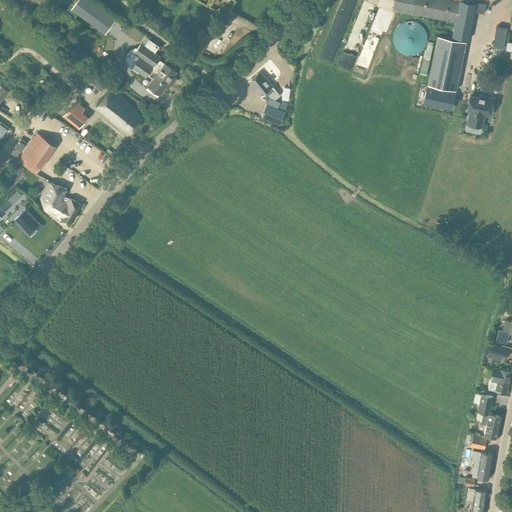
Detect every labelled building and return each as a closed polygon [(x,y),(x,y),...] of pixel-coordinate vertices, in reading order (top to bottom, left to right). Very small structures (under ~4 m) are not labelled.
[(90,0),(77,0),(71,9),(105,34),(115,20),(114,19),(115,18),(90,0)] [(343,35),(356,0),(342,0),(331,31),(343,35)] [(451,37),(468,40),(474,12),(484,14),(486,5),(476,3),(461,0),(458,0),(459,0),(457,0),(394,0),(392,10),(412,14),(454,22),(451,37)] [(427,42),(428,38),(428,35),(427,32),(425,29),(423,26),(421,24),(418,22),(415,21),(412,20),(408,20),(405,21),(402,22),(399,24),(397,26),(395,29),(394,32),(393,35),(393,39),(393,42),(394,45),(396,48),(398,51),(401,53),(404,54),(407,55),(410,55),(414,55),(417,54),(420,52),(423,50),(425,48),(426,45),(427,42)] [(192,45),(202,51),(212,35),(201,29),(192,45)] [(428,85),(456,90),(463,51),(464,41),(437,36),(435,46),(428,85)] [(148,86),(159,94),(176,72),(164,63),(159,59),(160,57),(155,53),(160,46),(149,38),(144,45),(142,43),(138,48),(136,47),(135,48),(131,49),(129,50),(127,54),(126,54),(125,57),(125,61),(126,61),(127,65),(129,66),(138,73),(139,72),(145,77),(147,75),(153,79),(148,86)] [(347,69),(358,50),(349,44),(343,53),(349,57),(346,62),(342,59),(339,64),(347,69)] [(273,101),(280,95),(260,71),(248,81),(265,101),(266,100),(267,101),(271,98),(273,101)] [(103,89),(107,84),(97,74),(92,79),(103,89)] [(424,102),(452,108),(455,94),(427,88),(424,102)] [(96,107),(130,134),(143,118),(135,111),(136,110),(110,89),(96,107)] [(470,96),(467,110),(470,111),(467,123),(481,126),(484,113),(490,115),(493,98),(485,96),(484,98),(470,96)] [(280,101),(277,108),(267,103),(261,117),(280,125),(287,103),(280,101)] [(73,104),(64,116),(78,128),(88,116),(73,104)] [(0,141),(8,127),(0,122),(0,141)] [(17,160),(36,174),(56,145),(37,133),(29,143),(17,160)] [(59,220),(68,226),(80,205),(72,200),(64,195),(67,188),(66,187),(47,181),(40,197),(44,210),(60,220),(59,220)] [(25,209),(15,219),(30,235),(41,225),(25,209)] [(495,341),(506,344),(509,333),(511,333),(511,319),(511,322),(506,320),(503,330),(499,329),(495,341)] [(492,346),(490,357),(510,361),(511,350),(492,346)] [(488,390),(506,394),(511,372),(493,368),(488,390)] [(484,435),(496,437),(500,416),(489,413),(492,396),(481,394),(477,411),(483,412),(481,423),(486,424),(484,435)] [(484,450),(487,437),(473,434),(470,447),(484,450)] [(476,477),(488,479),(493,453),(475,450),(472,466),(478,467),(476,477)] [(464,485),(474,486),(475,478),(464,476),(464,477),(458,476),(457,483),(464,484),(464,485)] [(471,511),(483,511),(486,491),(469,488),(467,500),(473,500),(471,511)]
